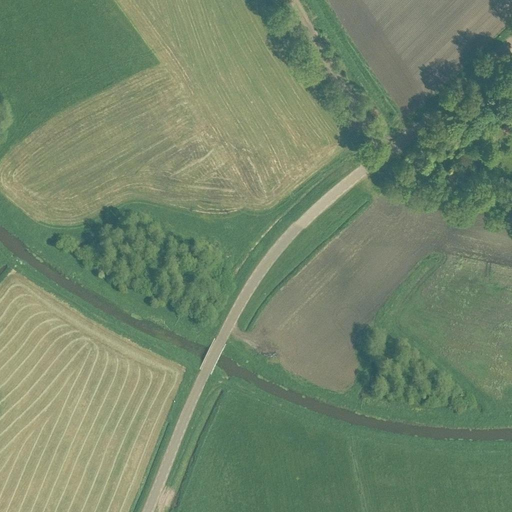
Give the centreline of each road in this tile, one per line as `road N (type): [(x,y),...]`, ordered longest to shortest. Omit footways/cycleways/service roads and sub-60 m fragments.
road 1 (tertiary): [(146,511),(218,346),(284,242),(511,40)]
road 2 (track): [(0,220),(105,295),(222,339),(244,361),(324,395),(427,423),(511,419)]
road 3 (track): [(511,443),(422,449),(337,428),(204,376),(0,261)]
road 4 (track): [(391,148),(343,86),(294,0)]
